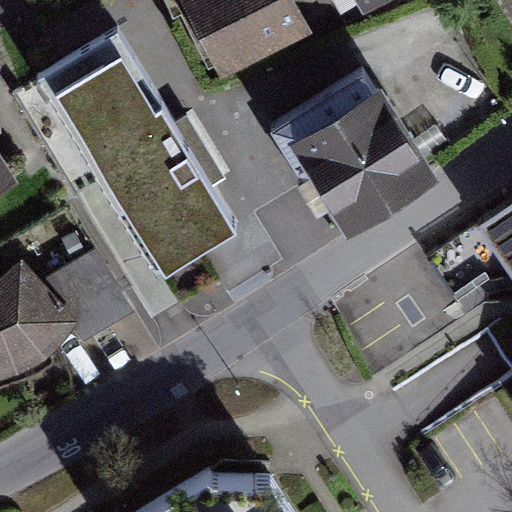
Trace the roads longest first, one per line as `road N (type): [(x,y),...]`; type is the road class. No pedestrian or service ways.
road 1 (residential): [(0,469),(169,376),(268,308)]
road 2 (residential): [(268,308),(511,142)]
road 3 (residential): [(407,511),(268,308)]
